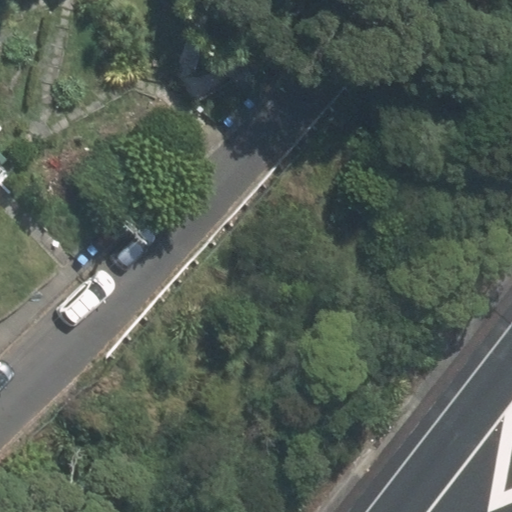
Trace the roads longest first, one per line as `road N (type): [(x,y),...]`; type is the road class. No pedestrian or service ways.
road 1 (residential): [(376,0),(0,406)]
road 2 (motorway): [(394,511),(511,358)]
